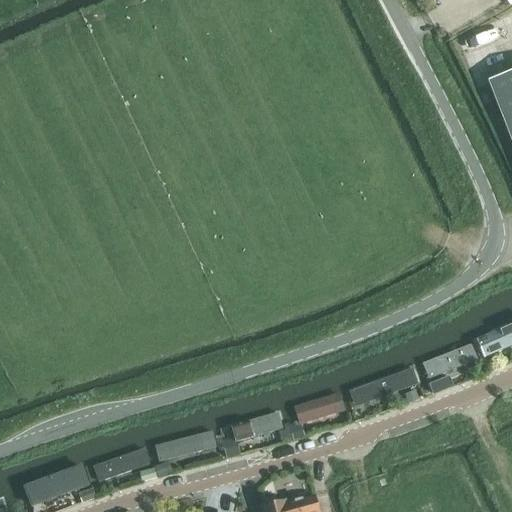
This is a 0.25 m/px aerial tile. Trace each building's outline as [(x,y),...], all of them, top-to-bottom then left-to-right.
[(511,75),(489,84),(511,142),(511,75)] [(511,328),(477,343),(483,358),(511,345),(511,328)] [(469,344),(420,363),(427,379),(476,360),(469,344)] [(355,405),(419,383),(413,366),(349,388),(355,405)] [(443,392),(439,383),(430,387),(434,395),(434,396),(443,392)] [(405,396),(409,405),(418,402),(415,392),(405,396)] [(335,394),(294,407),(299,423),(340,411),(335,394)] [(277,414),(231,427),(235,443),(282,430),(277,414)] [(302,439),(302,438),(299,430),(298,428),(290,431),(290,433),(293,441),(294,442),(302,439)] [(293,442),(292,441),(289,433),(289,431),(278,435),(278,436),(281,444),(282,446),(293,442)] [(158,464),(217,449),(212,433),(154,448),(158,464)] [(233,439),(222,442),(227,460),(240,456),(237,443),(234,443),(233,439)] [(98,484),(148,467),(143,451),(93,468),(98,484)] [(156,469),(158,478),(159,480),(173,475),(172,473),(169,465),(156,469)] [(153,470),(139,474),(142,483),(155,478),(153,470)] [(36,506),(87,487),(81,472),(30,491),(36,506)] [(92,490),(79,494),(82,504),(95,499),(92,490)] [(262,508),(260,508),(261,509),(261,511),(319,511),(316,497),(274,510),(273,505),(262,508)]
